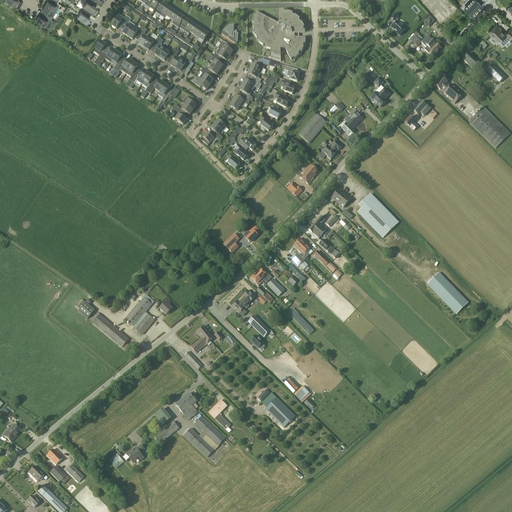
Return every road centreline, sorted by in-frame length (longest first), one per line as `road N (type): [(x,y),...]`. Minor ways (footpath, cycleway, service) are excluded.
road 1 (unclassified): [(0,475),(227,286),(419,87)]
road 2 (residential): [(209,101),(96,25),(111,0)]
road 3 (residential): [(272,144),(308,85),(314,5)]
road 4 (residential): [(425,78),(345,5),(314,5)]
road 5 (residential): [(209,101),(245,52),(218,107)]
